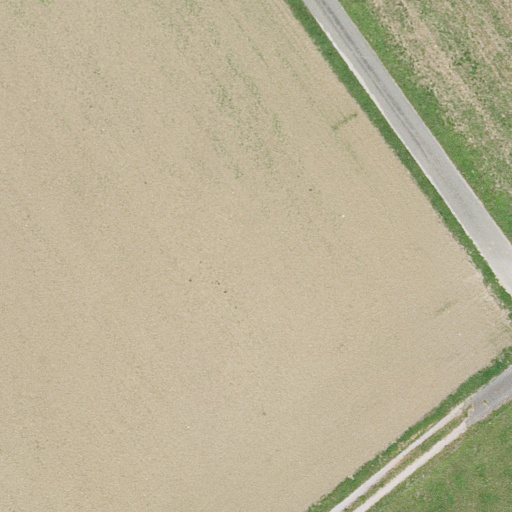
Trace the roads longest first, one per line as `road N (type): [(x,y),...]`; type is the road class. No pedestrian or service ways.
road 1 (unclassified): [(511,275),(322,0)]
road 2 (track): [(346,511),(511,379)]
